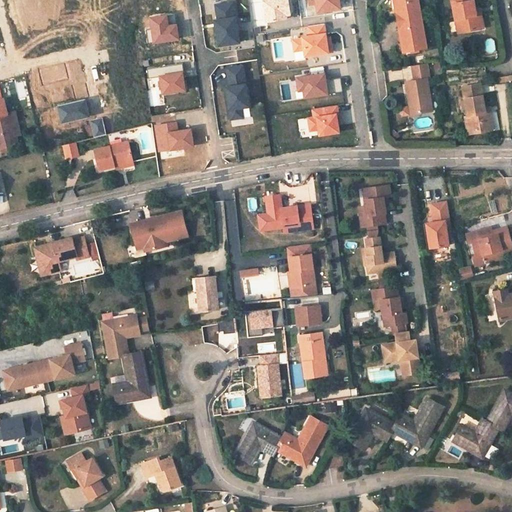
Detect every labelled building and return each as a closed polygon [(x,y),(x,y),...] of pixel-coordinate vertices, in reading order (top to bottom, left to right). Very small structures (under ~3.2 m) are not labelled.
[(427,47),(419,0),(400,0),(402,12),(397,12),(400,27),(403,27),(405,41),(407,50),(427,47)] [(476,10),(474,0),(453,0),(457,20),(461,19),(464,32),(485,28),(482,15),(477,16),(476,10)] [(432,111),(427,79),(430,79),(428,64),(412,67),(414,81),(406,83),(410,107),(401,108),(400,111),(400,114),(403,116),(432,111)] [(484,108),(480,84),(463,87),(468,115),(465,116),(468,134),(492,130),(489,112),(485,112),(484,108)] [(18,144),(14,128),(18,127),(14,114),(8,115),(4,101),(0,101),(0,148),(1,148),(14,145),(18,144)] [(64,145),(67,159),(79,156),(76,142),(64,145)] [(129,143),(95,151),(99,170),(116,166),(134,162),(129,143)] [(3,153),(15,150),(14,145),(1,148),(3,153)] [(116,166),(116,171),(135,166),(134,162),(116,166)] [(390,196),(388,184),(363,188),(365,206),(367,215),(365,215),(366,226),(367,226),(368,231),(378,230),(377,224),(385,223),(384,213),(385,213),(385,210),(384,207),(382,197),(386,196),(390,196)] [(280,193),(265,195),(268,213),(258,214),(260,230),(285,227),(284,223),(299,221),(299,225),(313,223),(310,203),(281,207),(280,193)] [(446,201),(431,203),(433,217),(439,219),(440,221),(434,222),(426,223),(430,247),(448,244),(445,226),(449,226),(446,201)] [(367,215),(365,206),(358,206),(361,227),(366,226),(365,215),(367,215)] [(147,219),(131,223),(136,243),(143,242),(144,246),(145,250),(167,244),(165,240),(165,236),(173,234),(174,238),(187,235),(181,211),(153,218),(154,221),(148,222),(147,219)] [(299,221),(284,223),(285,227),(285,232),(314,228),(313,223),(299,225),(299,221)] [(486,262),(511,254),(511,245),(507,226),(492,231),(491,227),(477,231),(479,239),(472,241),(476,256),(483,254),(486,262)] [(368,272),(377,271),(379,279),(388,277),(387,270),(396,269),(394,256),(394,252),(385,253),(386,257),(382,257),(382,253),(379,237),(377,237),(378,230),(368,231),(369,238),(366,239),(367,247),(368,256),(366,256),(367,264),(368,272)] [(477,231),(467,234),(469,242),(472,241),(479,239),(477,231)] [(47,243),(34,246),(37,257),(42,255),(47,273),(61,269),(58,260),(76,255),(77,258),(89,255),(84,236),(73,239),(72,236),(53,241),(54,243),(47,245),(47,243)] [(314,285),(309,244),(286,247),(290,272),(292,272),(295,288),(314,285)] [(475,265),(486,262),(483,254),(476,256),(473,257),(475,265)] [(42,255),(37,257),(42,274),(47,273),(42,255)] [(470,266),(459,270),(460,280),(472,276),(470,266)] [(239,278),(258,275),(257,269),(238,272),(239,278)] [(214,276),(196,278),(197,291),(199,311),(217,309),(214,276)] [(380,288),(376,289),(378,300),(380,299),(381,309),(384,326),(391,325),(392,332),(394,332),(403,331),(402,323),(407,323),(405,311),(401,312),(399,299),(399,296),(398,296),(396,286),(390,287),(388,277),(379,279),(380,288)] [(316,293),(314,285),(295,288),(290,288),(291,297),(316,293)] [(376,289),(371,289),(374,310),(381,309),(380,299),(378,300),(376,289)] [(506,289),(494,292),(500,320),(511,317),(511,293),(507,295),(506,289)] [(294,325),(320,324),(319,303),(292,305),(294,325)] [(272,327),(284,326),(282,309),(246,313),(248,336),(262,335),(262,326),(271,325),(272,327)] [(125,336),(124,333),(130,332),(131,335),(140,333),(139,330),(137,318),(137,315),(103,321),(109,358),(123,355),(128,354),(125,336)] [(149,329),(146,316),(137,318),(139,330),(149,329)] [(402,375),(420,372),(415,339),(410,340),(408,331),(403,332),(403,331),(394,332),(396,342),(387,343),(390,361),(400,359),(402,375)] [(328,375),(321,333),(299,336),(300,344),(306,344),(309,362),(303,363),(305,379),(328,375)] [(84,350),(82,342),(65,346),(67,354),(84,350)] [(387,343),(381,344),(384,361),(390,361),(387,343)] [(300,344),(303,363),(309,362),(306,344),(300,344)] [(16,388),(88,370),(84,350),(67,354),(11,368),(16,388)] [(123,355),(128,381),(113,383),(117,402),(134,398),(134,396),(141,394),(142,397),(149,395),(141,351),(128,354),(123,355)] [(280,395),(276,354),(260,355),(260,365),(257,366),(260,397),(280,395)] [(16,388),(11,368),(4,370),(9,389),(16,388)] [(458,371),(445,372),(445,381),(459,379),(458,371)] [(72,389),(74,397),(60,400),(62,408),(65,407),(67,416),(71,431),(90,427),(83,395),(89,394),(87,385),(72,389)] [(511,392),(505,389),(486,420),(488,421),(499,427),(503,430),(511,414),(511,413),(511,392)] [(315,390),(305,392),(305,395),(295,397),(296,402),(317,400),(315,390)] [(393,430),(408,439),(410,436),(416,440),(415,442),(422,447),(444,407),(427,398),(414,421),(401,414),(396,425),(393,430)] [(381,434),(380,437),(387,441),(393,430),(396,425),(366,409),(348,440),(364,450),(374,433),(375,430),(381,434)] [(22,438),(42,436),(38,413),(0,417),(0,439),(22,436),(22,438)] [(71,431),(67,416),(61,417),(65,433),(71,431)] [(276,448),(293,457),(294,454),(301,458),(299,461),(306,464),(327,425),(311,416),(299,439),(285,432),(282,437),(276,448)] [(483,418),(476,431),(462,424),(453,440),(469,449),(471,446),(477,449),(476,452),(483,456),(499,427),(488,421),(486,420),(483,418)] [(282,437),(253,421),(235,453),(251,462),(260,446),(262,444),(268,447),(266,450),(273,454),(276,448),(282,437)] [(76,468),(85,484),(82,485),(90,499),(105,490),(97,478),(103,475),(93,457),(87,461),(82,451),(67,460),(73,469),(76,468)] [(21,469),(19,457),(3,460),(5,472),(21,469)] [(157,474),(162,489),(166,490),(181,485),(171,457),(160,461),(159,457),(143,463),(148,477),(157,474)] [(73,469),(82,485),(85,484),(76,468),(73,469)]
